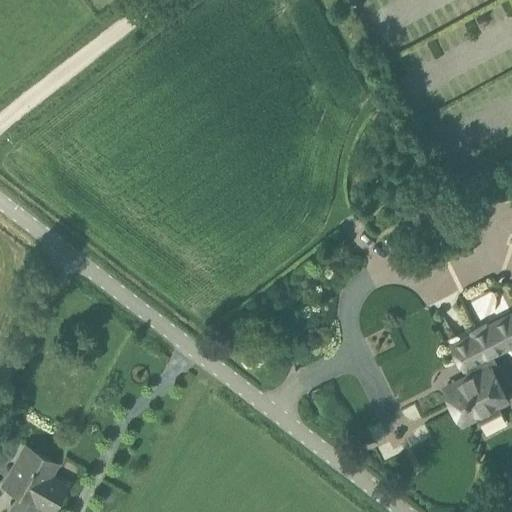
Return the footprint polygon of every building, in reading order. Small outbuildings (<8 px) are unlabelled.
[(482,359),(511,343),(511,315),(511,316),(454,345),(465,367),(467,366),(473,377),(448,389),(464,420),(477,413),(479,418),(484,419),(500,411),(502,406),(499,402),(505,399),(501,391),(510,386),(503,372),(494,376),(490,368),(487,369),(482,359)] [(407,392),(394,398),(400,411),(414,405),(407,392)] [(364,428),(378,424),(374,410),(360,414),(364,428)] [(26,444),(3,484),(19,493),(8,511),(26,511),(22,509),(24,506),(26,507),(31,499),(28,497),(34,486),(26,482),(34,469),(48,476),(49,475),(57,462),(26,444)] [(24,506),(22,509),(26,511),(42,511),(45,508),(51,511),(66,485),(49,475),(48,476),(34,469),(26,482),(34,486),(28,497),(31,499),(26,507),(24,506)]
